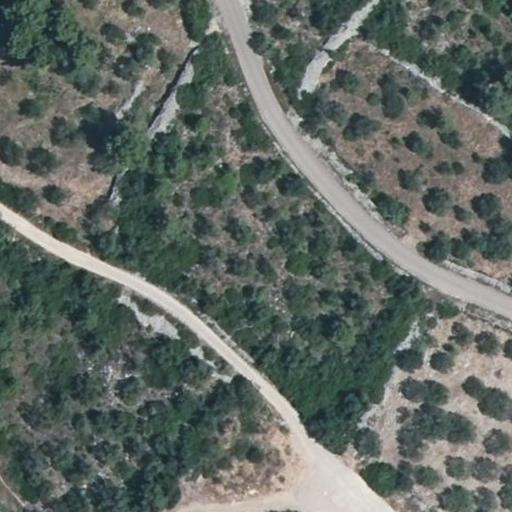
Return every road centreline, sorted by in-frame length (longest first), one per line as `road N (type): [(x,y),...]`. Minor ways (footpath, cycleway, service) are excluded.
road 1 (track): [(0,208),(179,312),(383,511)]
road 2 (unclassified): [(511,308),(405,257),(344,205),(267,108),(227,0)]
